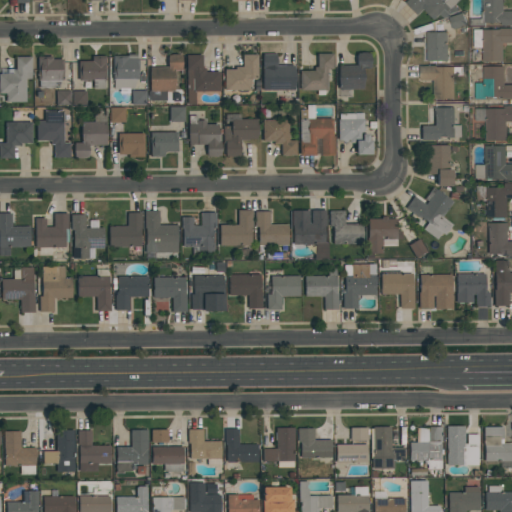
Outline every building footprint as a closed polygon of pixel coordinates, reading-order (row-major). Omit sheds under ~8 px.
[(406,2),(408,0),(459,0),(454,5),(460,10),(450,14),(444,17),(439,14),(434,19),(424,9),(418,14),(406,2)] [(511,10),(511,24),(501,25),(501,22),(485,22),(485,25),(470,25),(470,19),(482,18),(482,12),(483,12),(482,0),(503,0),(503,11),(511,10)] [(462,12),(467,24),(454,29),(449,17),(462,12)] [(511,42),(503,42),(503,60),(483,61),(482,47),(474,47),(473,29),(499,29),(499,28),(511,28),(511,42)] [(427,32),(447,32),(448,61),(427,61),(427,32)] [(299,91),(299,71),(314,71),(314,67),(316,67),(316,53),(333,53),(333,69),(327,69),(327,90),(299,91)] [(338,65),(356,65),(356,53),(369,53),(369,69),(363,69),(363,90),(337,90),(338,65)] [(113,89),(113,81),(112,81),(112,56),(127,56),(127,55),(135,54),(135,59),(138,59),(138,79),(136,79),(133,89),(129,89),(129,93),(119,94),(119,89),(113,89)] [(235,67),(242,67),(242,55),(257,54),(257,79),(250,79),(250,90),(224,90),(224,69),(235,69),(235,67)] [(262,90),(262,54),(275,54),(275,66),(294,66),(294,90),(262,90)] [(149,67),(167,67),(167,55),(181,55),(181,71),(173,71),(173,92),(166,92),(166,101),(150,101),(147,94),(148,90),(149,90),(149,67)] [(219,91),(195,92),(195,105),(186,105),(186,56),(201,55),(202,68),(205,68),(205,72),(219,72),(219,91)] [(105,56),(105,81),(104,81),(104,89),(92,89),(92,81),(78,81),(78,61),(92,61),(92,56),(105,56)] [(31,57),(31,79),(25,79),(25,102),(5,102),(5,94),(0,94),(0,74),(7,74),(7,69),(15,69),(15,57),(31,57)] [(37,57),(52,57),(52,60),(63,60),(63,80),(60,80),(60,88),(38,88),(38,81),(37,81),(37,57)] [(463,66),(463,76),(454,76),(454,98),(433,98),(433,80),(420,80),(420,65),(438,65),(438,66),(463,66)] [(511,98),(502,98),(502,96),(485,96),(485,98),(475,98),(475,83),(483,82),(483,66),(504,65),(504,84),(511,84),(511,98)] [(55,106),(55,91),(70,91),(70,105),(55,106)] [(72,106),(71,91),(86,91),(86,105),(72,106)] [(131,105),(131,91),(145,91),(146,105),(131,105)] [(511,122),(506,122),(507,139),(486,140),(486,120),(475,120),(475,108),(504,107),(504,105),(511,105),(511,122)] [(109,123),(109,109),(109,107),(124,107),(124,122),(109,123)] [(169,122),(169,107),(183,107),(183,122),(169,122)] [(434,126),(434,107),(454,107),(454,125),(461,125),(461,136),(455,136),(455,137),(436,137),(436,140),(421,140),(421,126),(434,126)] [(334,155),(320,156),(320,139),(315,139),(315,155),(299,156),(299,109),(306,109),(306,119),(332,118),(332,137),(333,137),(334,155)] [(69,158),(53,158),(53,145),(50,145),(50,141),(36,142),(36,121),(43,121),(43,111),(63,111),(63,143),(65,143),(69,143),(69,158)] [(225,156),(225,141),(223,141),(223,126),(230,126),(230,122),(225,122),(225,114),(240,114),(240,119),(257,119),(257,139),(239,140),(240,156),(225,156)] [(362,114),(362,119),(363,119),(364,134),(368,134),(368,140),(371,140),(371,155),(354,155),(354,143),(348,143),(348,141),(346,141),(346,142),(341,142),(341,140),(337,140),(337,119),(338,119),(338,114),(362,114)] [(105,145),(87,145),(87,158),(85,158),(85,159),(76,159),(76,158),(74,158),(73,143),(81,143),(81,122),(93,122),(93,116),(105,116),(105,145)] [(188,116),(196,116),(197,121),(205,121),(205,124),(217,124),(218,141),(220,141),(220,157),(206,157),(206,145),(190,145),(190,149),(188,149),(188,116)] [(280,156),(280,144),(273,144),(273,142),(262,142),(261,120),(288,119),(288,141),(296,141),(296,156),(280,156)] [(30,143),(20,144),(20,146),(13,146),(13,158),(0,158),(0,143),(4,143),(4,122),(30,122),(30,143)] [(150,157),(150,133),(177,132),(177,152),(164,152),(164,157),(150,157)] [(143,157),(128,157),(128,155),(118,155),(117,134),(143,134),(143,157)] [(436,174),(425,174),(425,146),(448,145),(449,170),(451,170),(451,186),(436,187),(436,174)] [(506,163),(511,163),(511,179),(504,179),(504,178),(475,179),(475,164),(485,164),(484,145),(506,145),(506,163)] [(511,198),(506,198),(507,217),(486,217),(486,200),(476,200),(476,185),(486,185),(486,187),(505,187),(505,182),(511,182),(511,198)] [(425,205),(427,202),(424,199),(433,187),(453,202),(441,217),(452,225),(444,236),(441,233),(437,240),(423,230),(427,223),(420,217),(419,218),(405,208),(413,196),(425,205)] [(249,250),(240,250),(240,245),(219,245),(219,225),(237,225),(237,210),(252,210),(252,228),(251,228),(251,245),(249,245),(249,250)] [(291,211),(309,211),(309,224),(311,224),(311,210),(325,210),(325,227),(324,227),(324,243),(327,243),(327,260),(314,260),(314,245),(292,245),(292,226),(291,226),(291,211)] [(144,228),(144,211),(158,211),(158,225),(177,225),(177,253),(155,253),(155,260),(146,260),(146,253),(145,253),(144,245),(145,245),(145,228),(144,228)] [(287,246),(267,246),(267,253),(258,253),(258,246),(257,246),(257,227),(254,227),(254,211),(269,211),(269,224),(287,224),(287,246)] [(362,244),(332,244),(332,226),(328,226),(328,211),(344,211),(344,224),(362,224),(362,244)] [(0,213),(11,213),(11,227),(29,226),(30,247),(9,248),(9,256),(0,256),(0,213)] [(108,247),(108,227),(126,226),(126,213),(141,213),(141,229),(140,229),(141,247),(108,247)] [(213,255),(191,255),(191,247),(182,247),(182,230),(181,230),(181,217),(192,217),(192,226),(200,226),(200,213),(215,213),(215,228),(212,228),(212,243),(213,243),(213,255)] [(67,214),(68,242),(64,242),(65,247),(35,247),(35,218),(45,218),(45,227),(53,227),(53,214),(67,214)] [(103,228),(103,248),(93,248),(93,258),(72,258),(72,248),(73,248),(72,231),(70,231),(70,215),(84,215),(84,228),(89,228),(89,221),(97,221),(97,228),(103,228)] [(367,219),(381,219),(381,217),(387,217),(387,219),(396,219),(396,231),(401,231),(401,239),(396,239),(396,246),(381,246),(381,254),(366,254),(366,238),(367,238),(367,219)] [(487,222),(508,222),(508,241),(511,241),(511,256),(505,257),(505,256),(502,256),(502,254),(487,254),(487,222)] [(426,252),(415,258),(408,245),(418,239),(426,252)] [(509,261),(509,272),(511,272),(511,292),(507,293),(507,306),(493,306),(493,290),(494,290),(494,261),(509,261)] [(376,276),(377,282),(375,282),(375,295),(356,295),(356,309),(342,309),(342,294),(344,294),(344,277),(343,277),(343,265),(351,265),(374,264),(375,277),(376,276)] [(71,278),(71,298),(52,298),(52,312),(38,312),(38,296),(41,296),(41,267),(64,266),(64,278),(71,278)] [(32,267),(32,299),(34,299),(34,313),(19,313),(19,300),(0,300),(0,279),(13,279),(13,267),(32,267)] [(304,276),(327,276),(327,269),(336,269),(336,293),(337,293),(337,309),(323,309),(323,296),(304,296),(304,276)] [(109,311),(95,311),(95,296),(76,296),(76,276),(96,276),(96,270),(108,270),(108,294),(109,294),(109,311)] [(380,274),(381,274),(381,271),(401,271),(401,274),(411,273),(412,291),(413,291),(413,308),(399,309),(399,294),(380,294),(380,274)] [(455,274),(484,273),(485,293),(489,292),(489,307),(475,307),(474,295),(472,295),(472,303),(455,303),(454,293),(456,293),(455,274)] [(260,274),(260,292),(261,292),(261,308),(247,308),(247,295),(228,296),(228,275),(260,274)] [(451,274),(451,295),(452,295),(452,309),(434,309),(434,296),(432,296),(432,309),(418,309),(417,292),(419,292),(419,275),(451,274)] [(193,294),(193,276),(223,275),(223,311),(202,311),(202,310),(191,310),(190,294),(193,294)] [(147,297),(129,297),(129,310),(114,310),(114,295),(115,295),(115,292),(117,292),(117,276),(147,276),(147,297)] [(270,295),(270,276),(299,276),(299,297),(280,297),(281,310),(266,310),(266,295),(270,295)] [(171,298),(153,298),(152,278),(184,277),(184,295),(186,295),(186,312),(171,313),(171,298)] [(478,465),(446,466),(446,426),(464,426),(464,444),(466,444),(466,435),(478,435),(478,448),(478,465)] [(293,468),(276,468),(276,462),(262,462),(262,449),(275,449),(275,428),(294,427),(294,461),(293,461),(293,468)] [(366,427),(367,441),(349,441),(349,428),(366,427)] [(390,448),(403,448),(403,460),(393,460),(393,469),(371,469),(371,459),(370,459),(369,429),(372,428),(372,427),(390,427),(390,448)] [(441,427),(441,443),(440,443),(440,468),(427,469),(427,464),(424,465),(424,460),(409,461),(409,443),(416,443),(416,428),(427,427),(441,427)] [(483,427),(502,427),(502,443),(511,443),(511,461),(484,462),(484,445),(483,445),(483,427)] [(330,457),(300,458),(299,442),(297,442),(297,428),(313,428),(313,440),(330,440),(330,457)] [(220,441),(220,465),(207,466),(207,459),(189,459),(189,443),(187,443),(187,429),(202,429),(203,441),(220,441)] [(257,462),(226,462),(226,444),(224,444),(224,429),(238,429),(238,444),(257,444),(257,462)] [(55,464),(42,464),(42,451),(55,451),(55,431),(73,430),(73,472),(55,472),(55,464)] [(147,465),(131,465),(131,471),(123,471),(123,473),(115,473),(115,447),(130,447),(130,430),(147,430),(147,465)] [(167,443),(150,443),(150,430),(167,430),(167,443)] [(78,471),(78,445),(77,445),(77,431),(90,431),(90,446),(109,446),(109,463),(96,463),(96,471),(78,471)] [(4,466),(4,448),(3,448),(3,432),(20,432),(20,448),(35,447),(35,466),(34,466),(35,475),(20,475),(20,466),(4,466)] [(366,463),(335,463),(335,445),(366,444),(366,463)] [(183,471),(163,472),(163,465),(151,465),(151,447),(182,446),(183,471)] [(299,511),(299,503),(298,503),(298,481),(308,481),(308,484),(306,485),(306,487),(306,488),(308,489),(308,496),(330,496),(331,508),(317,508),(317,511),(299,511)] [(408,511),(408,481),(426,481),(427,506),(438,506),(439,511),(408,511)] [(220,511),(188,511),(188,483),(204,483),(204,495),(220,495),(220,511)] [(367,486),(367,495),(367,511),(336,511),(336,495),(353,495),(353,486),(367,486)] [(511,511),(498,511),(484,511),(484,492),(487,492),(487,486),(500,486),(500,492),(511,492),(511,511)] [(115,511),(115,497),(135,497),(135,487),(146,487),(146,511),(115,511)] [(479,510),(464,511),(447,511),(447,492),(463,492),(463,487),(478,487),(479,510)] [(262,511),(262,488),(289,488),(289,499),(293,499),(293,511),(262,511)] [(42,511),(42,496),(50,496),(50,490),(57,490),(58,496),(73,496),(73,511),(42,511)] [(5,511),(5,502),(22,502),(22,491),(37,491),(37,511),(5,511)] [(372,511),(372,491),(384,491),(386,498),(403,498),(403,511),(372,511)] [(226,511),(226,495),(252,495),(252,499),(258,499),(258,511),(226,511)] [(78,511),(78,496),(109,496),(109,511),(78,511)] [(169,511),(151,511),(151,497),(182,497),(183,499),(184,499),(185,505),(184,505),(184,510),(169,510),(169,511)]
